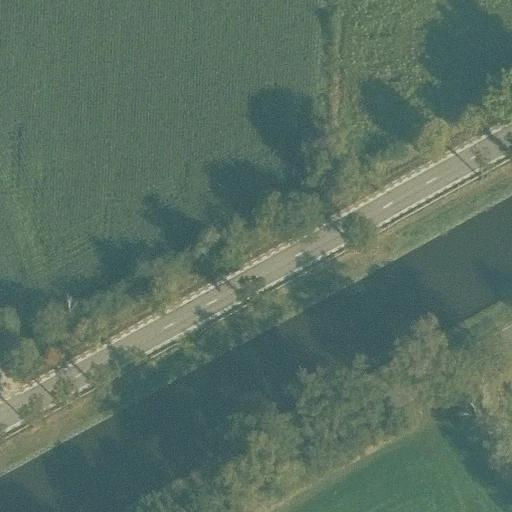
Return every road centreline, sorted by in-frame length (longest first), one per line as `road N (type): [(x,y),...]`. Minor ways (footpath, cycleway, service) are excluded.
road 1 (secondary): [(0,420),(511,139)]
road 2 (unclassified): [(193,511),(511,336)]
